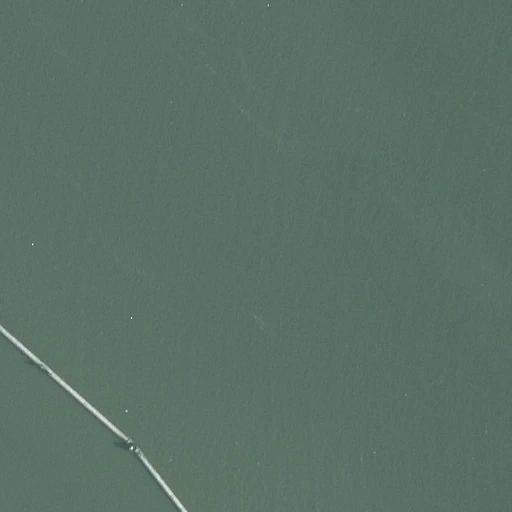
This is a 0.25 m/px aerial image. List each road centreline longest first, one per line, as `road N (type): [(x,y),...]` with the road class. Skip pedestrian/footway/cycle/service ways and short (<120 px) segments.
road 1 (motorway): [(59,511),(92,265),(106,0)]
road 2 (motorway): [(43,0),(30,250),(0,487)]
